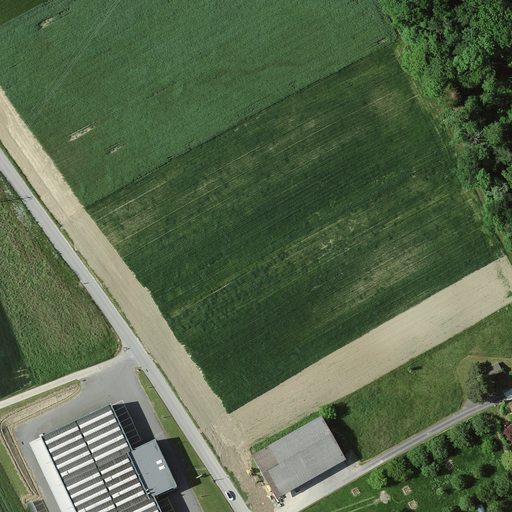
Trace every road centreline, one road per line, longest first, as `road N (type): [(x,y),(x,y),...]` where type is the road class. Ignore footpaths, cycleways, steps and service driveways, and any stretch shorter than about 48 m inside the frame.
road 1 (tertiary): [(0,153),(141,352),(239,511)]
road 2 (track): [(496,236),(472,194),(441,81),(399,0)]
road 3 (track): [(0,407),(141,352)]
